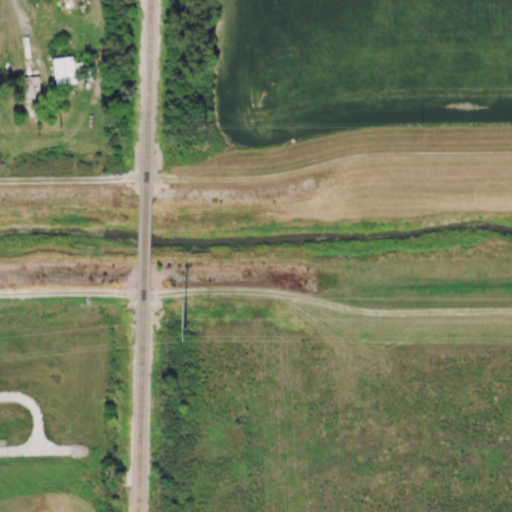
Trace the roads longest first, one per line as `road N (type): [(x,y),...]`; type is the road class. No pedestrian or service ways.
road 1 (track): [(0,298),(152,302),(262,294),(363,315),(511,313)]
road 2 (track): [(511,156),(364,158),(251,180),(0,179)]
